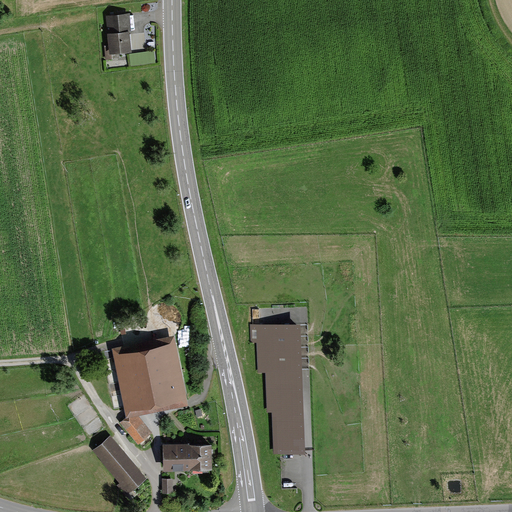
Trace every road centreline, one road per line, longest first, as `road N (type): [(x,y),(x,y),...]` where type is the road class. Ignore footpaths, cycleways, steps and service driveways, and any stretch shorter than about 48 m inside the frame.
road 1 (primary): [(251,511),(184,163),(171,0)]
road 2 (track): [(0,363),(66,360),(79,368),(98,408),(151,472),(155,511)]
